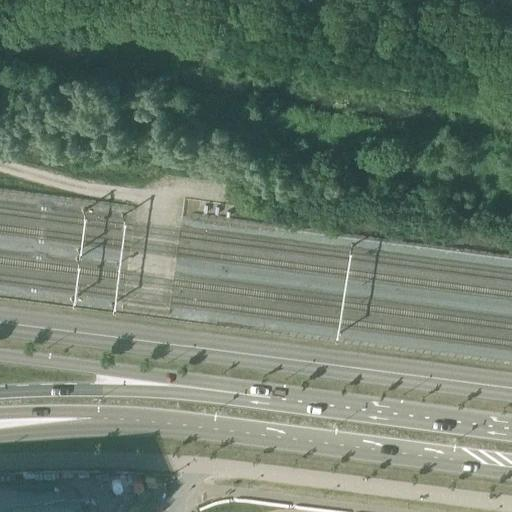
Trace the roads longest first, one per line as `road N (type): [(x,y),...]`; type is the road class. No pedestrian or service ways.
road 1 (secondary): [(90,418),(511,468)]
road 2 (secondary): [(511,429),(168,385)]
road 3 (secondary): [(168,385),(0,355)]
road 4 (secondary): [(168,385),(0,391)]
